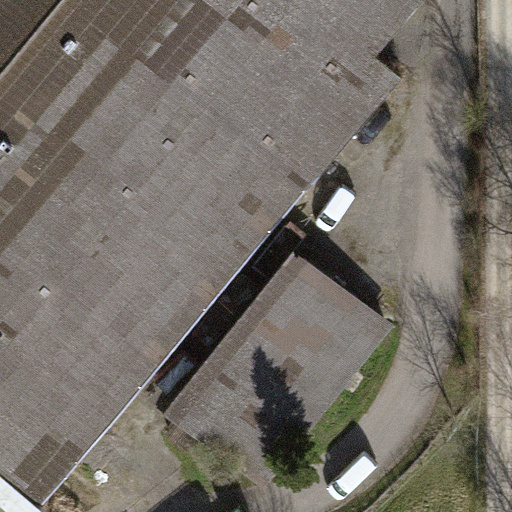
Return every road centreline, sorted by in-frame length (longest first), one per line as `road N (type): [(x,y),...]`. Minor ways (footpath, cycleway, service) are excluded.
road 1 (track): [(502,0),(499,511)]
road 2 (unknown): [(430,0),(450,160),(434,354),(391,448)]
